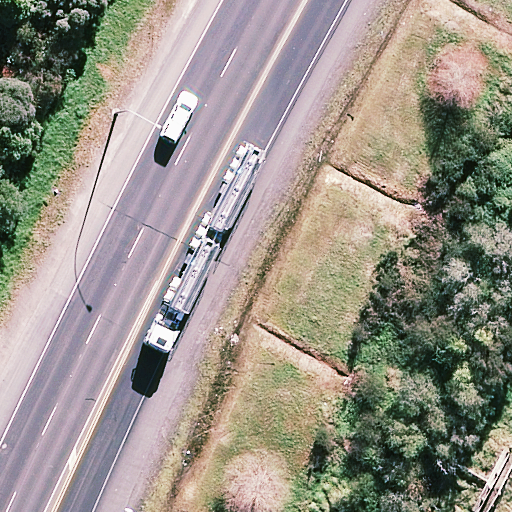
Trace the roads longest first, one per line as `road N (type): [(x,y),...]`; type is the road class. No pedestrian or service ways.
road 1 (trunk): [(113,371),(307,0)]
road 2 (trunk): [(18,511),(113,371)]
road 3 (trunk): [(113,371),(73,511)]
